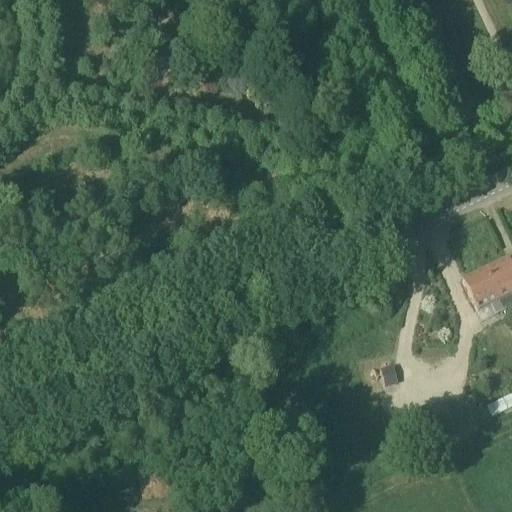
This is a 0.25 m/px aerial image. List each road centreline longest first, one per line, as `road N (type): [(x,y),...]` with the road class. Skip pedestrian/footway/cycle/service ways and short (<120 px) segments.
road 1 (tertiary): [(0,424),(511,177)]
road 2 (track): [(350,0),(447,208)]
